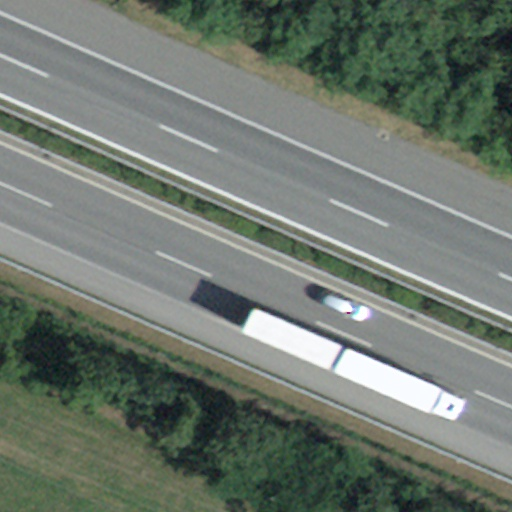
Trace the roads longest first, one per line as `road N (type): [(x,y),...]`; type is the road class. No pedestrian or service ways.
road 1 (motorway): [(511,277),(0,52)]
road 2 (motorway): [(0,179),(511,403)]
